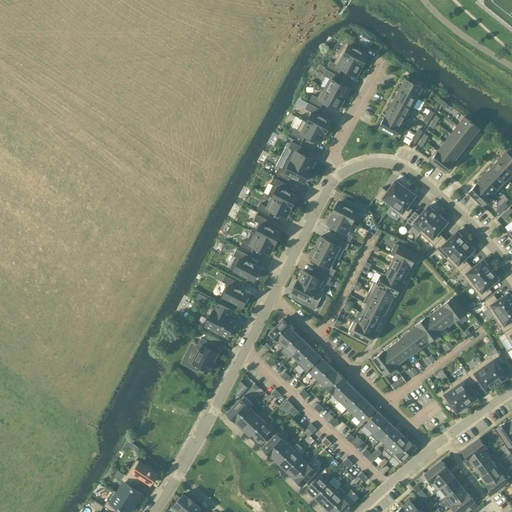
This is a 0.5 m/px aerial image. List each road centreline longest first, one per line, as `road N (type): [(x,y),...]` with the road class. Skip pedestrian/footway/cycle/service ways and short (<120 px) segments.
road 1 (residential): [(344,172),(375,162),(406,169),(511,272)]
road 2 (residential): [(387,484),(245,350)]
road 3 (residential): [(154,511),(245,350)]
road 4 (residential): [(273,296),(344,172)]
road 5 (residential): [(383,61),(333,152),(344,172)]
road 6 (residential): [(483,331),(385,403)]
